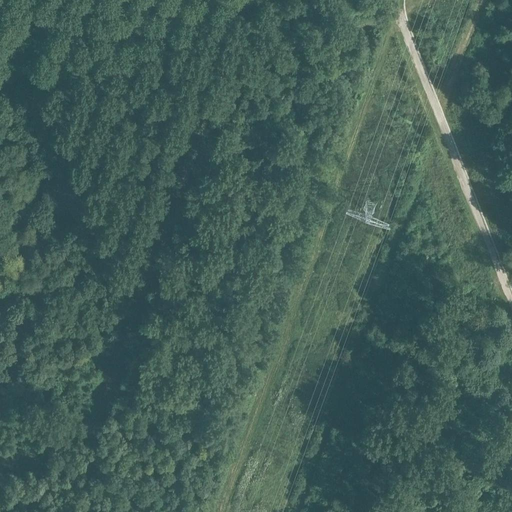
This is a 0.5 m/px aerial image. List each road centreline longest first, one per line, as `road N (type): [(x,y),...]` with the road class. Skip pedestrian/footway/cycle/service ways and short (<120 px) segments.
road 1 (unknown): [(410,30),(383,20),(360,24),(227,83),(209,109),(85,428),(0,456)]
road 2 (track): [(511,311),(404,28)]
